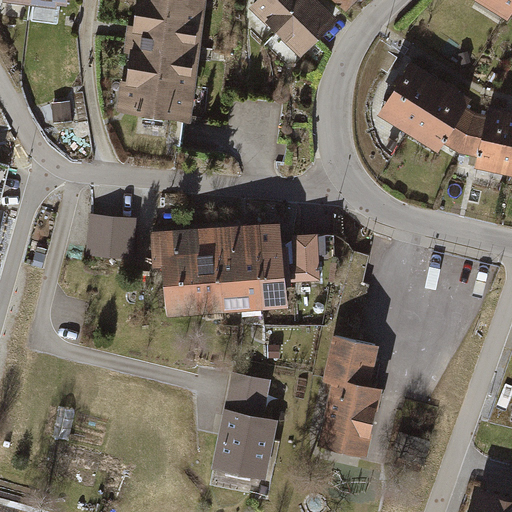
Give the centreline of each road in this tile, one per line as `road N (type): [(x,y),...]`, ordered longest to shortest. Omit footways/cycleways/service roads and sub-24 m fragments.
road 1 (residential): [(347,175),(306,192),(108,179)]
road 2 (tertiary): [(347,175),(332,141),(336,83),(349,50),(393,0)]
road 3 (residential): [(108,179),(85,74),(91,0)]
road 4 (tertiary): [(511,243),(394,213),(347,175)]
road 5 (residential): [(42,155),(0,304)]
